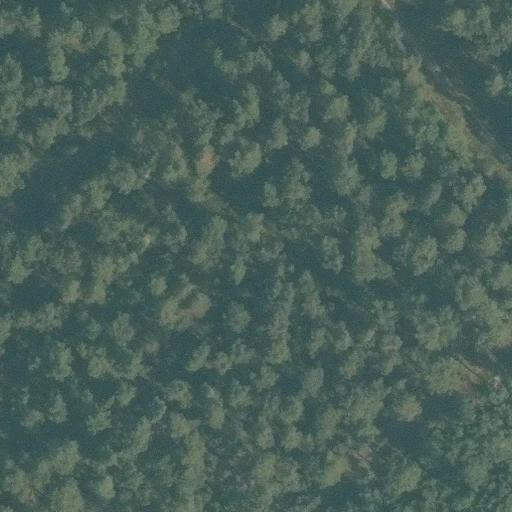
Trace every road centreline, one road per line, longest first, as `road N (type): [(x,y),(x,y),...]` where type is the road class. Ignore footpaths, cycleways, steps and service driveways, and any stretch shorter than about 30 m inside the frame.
road 1 (track): [(0,222),(265,0)]
road 2 (track): [(511,341),(309,511)]
road 3 (track): [(511,165),(373,0)]
